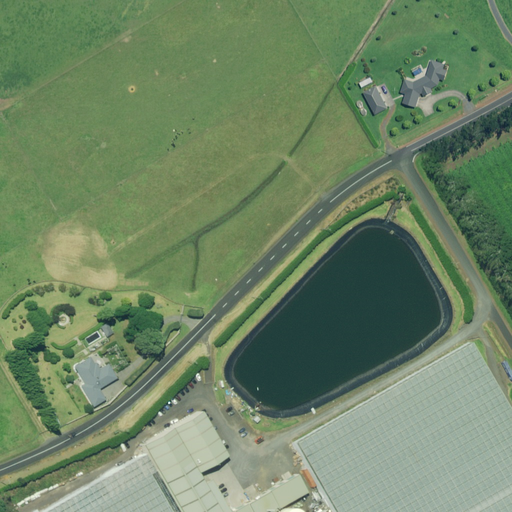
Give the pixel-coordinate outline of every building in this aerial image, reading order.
[(419,81),(414,83),(406,80),(402,93),(407,94),(404,104),(416,107),(420,94),(425,96),(433,92),(431,89),(438,85),(440,79),(444,81),(447,71),(444,70),(445,65),(432,62),(428,75),(419,81)] [(374,82),(372,78),(361,83),(363,88),(374,82)] [(389,108),(377,87),(365,93),(377,115),(389,108)] [(111,334),(105,324),(99,328),(105,337),(111,334)] [(148,458),(52,511),(511,511),(511,413),(469,339),(289,442),(328,511),(222,511),(202,476),(229,460),(200,411),(140,445),(148,458)] [(126,364),(114,345),(105,351),(117,370),(126,364)] [(98,370),(89,357),(73,367),(83,384),(80,386),(93,408),(105,400),(100,391),(117,380),(107,364),(98,370)] [(233,403),(226,407),(239,425),(246,420),(233,403)] [(54,409),(45,413),(53,430),(62,426),(54,409)] [(230,511),(272,511),(304,494),(294,475),(230,511)]
